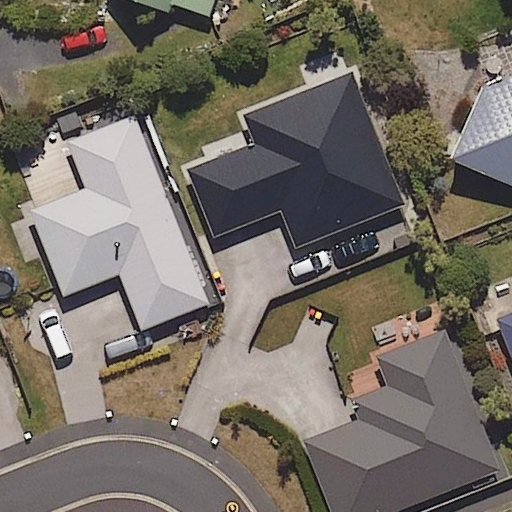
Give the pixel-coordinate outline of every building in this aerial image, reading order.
[(147,0),(212,19),(217,0),(147,0)] [(298,246),(404,204),(353,73),(246,115),(257,143),(191,170),(217,235),(283,209),(298,246)] [(511,77),(472,98),(446,162),(511,188),(511,77)] [(137,115),(70,141),(82,171),(24,194),(63,295),(124,271),(146,327),(210,302),(137,115)] [(511,313),(494,320),(511,366),(511,313)] [(359,399),(367,417),(305,442),(333,511),(399,511),(504,470),(447,330),(381,357),(392,385),(359,399)]
